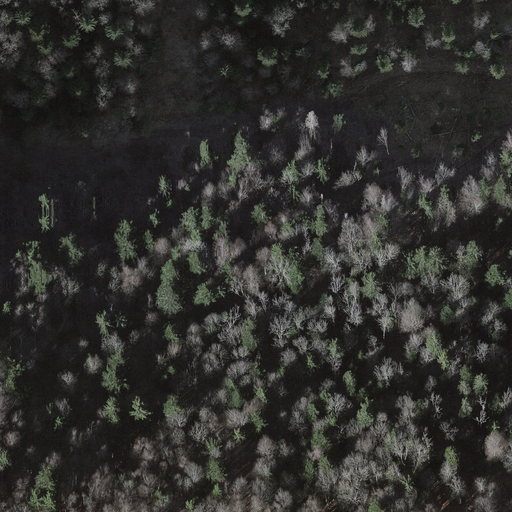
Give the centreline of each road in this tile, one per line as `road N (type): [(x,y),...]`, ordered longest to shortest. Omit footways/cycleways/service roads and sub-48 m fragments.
road 1 (track): [(0,143),(31,153),(186,133),(293,109),(409,67),(511,71)]
road 2 (track): [(511,280),(238,313),(130,347),(73,343),(41,311)]
